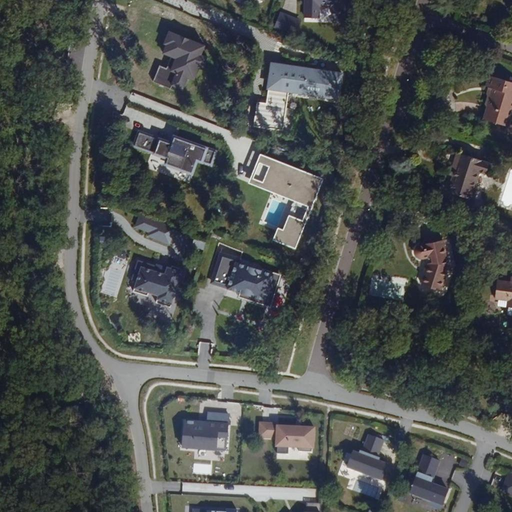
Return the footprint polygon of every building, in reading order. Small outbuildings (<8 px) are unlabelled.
[(347,12),(346,0),(305,0),(305,16),(310,16),(319,17),(319,5),(333,5),(333,12),(347,12)] [(296,34),(301,17),(280,11),(275,28),(296,34)] [(188,75),(194,78),(199,67),(204,69),(209,55),(204,53),(207,45),(169,31),(164,43),(166,44),(163,53),(169,55),(165,67),(159,65),(153,81),(170,88),(172,85),(183,89),(188,75)] [(257,101),(253,127),(283,131),(288,92),(338,99),(342,71),(272,62),(267,103),(257,101)] [(511,81),(489,75),(486,86),(489,87),(487,94),(488,94),(485,104),(488,105),(483,119),(507,126),(511,108),(511,81)] [(216,151),(177,138),(174,145),(140,132),(135,146),(169,157),(166,163),(193,173),(197,159),(211,164),(216,151)] [(473,187),(478,173),(485,175),(489,163),(456,152),(453,162),(457,164),(453,176),(452,176),(446,191),(461,196),(474,200),(477,189),(473,187)] [(323,177),(261,153),(250,182),(276,192),(265,222),(277,227),(272,239),(295,248),(323,177)] [(453,176),(457,164),(453,162),(449,174),(452,176),(453,176)] [(471,208),(474,200),(461,196),(459,204),(471,208)] [(177,228),(139,213),(134,225),(149,231),(147,235),(170,244),(177,228)] [(447,263),(441,239),(417,245),(415,247),(414,250),(415,253),(417,256),(420,258),(427,256),(428,261),(421,284),(438,290),(447,263)] [(197,240),(195,246),(204,249),(206,242),(197,240)] [(283,273),(221,254),(211,284),(227,289),(226,289),(240,294),(238,298),(272,308),(283,273)] [(183,270),(139,255),(132,279),(136,281),(134,287),(133,291),(148,296),(149,292),(158,295),(157,298),(155,302),(171,307),(173,303),(175,295),(179,297),(185,279),(181,278),(183,270)] [(122,277),(108,273),(102,292),(116,296),(122,277)] [(369,294),(403,300),(407,279),(373,273),(369,294)] [(511,275),(510,282),(497,280),(494,298),(508,300),(511,300),(511,275)] [(431,379),(433,371),(425,369),(423,377),(431,379)] [(217,450),(227,451),(230,423),(230,414),(207,412),(207,421),(184,420),(182,447),(217,450)] [(277,441),(278,423),(261,423),(260,440),(277,441)] [(315,448),(316,426),(278,423),(277,441),(276,447),(315,448)] [(377,461),(384,440),(368,435),(362,453),(360,452),(359,455),(353,454),(348,468),(381,479),(386,464),(377,461)] [(424,455),(417,471),(433,477),(440,461),(424,455)] [(433,477),(417,471),(416,476),(432,482),(433,477)] [(445,505),(451,490),(432,482),(416,476),(410,492),(445,505)] [(511,480),(507,479),(502,492),(511,496),(511,480)]
